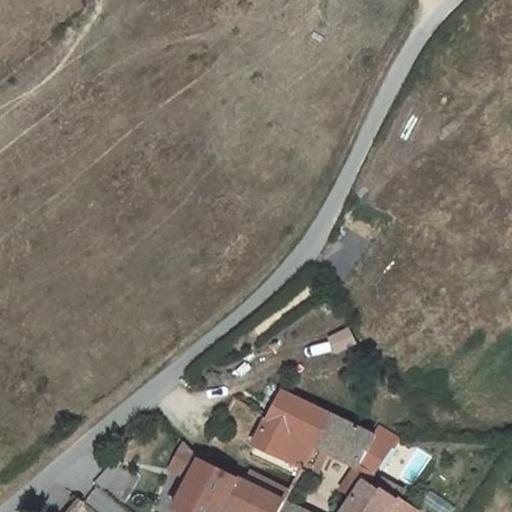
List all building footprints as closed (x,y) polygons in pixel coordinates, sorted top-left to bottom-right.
[(309,411),(275,394),(250,451),(305,476),(307,473),(319,451),(334,423),(328,420),(309,411)] [(369,439),(334,423),(319,451),(337,461),(372,477),(396,435),(380,433),(374,430),(369,439)] [(305,476),(250,451),(245,463),(298,488),(305,476)] [(337,461),(319,451),(307,473),(326,482),(337,461)] [(223,511),(224,511),(238,485),(199,464),(174,511),(223,511)] [(364,484),(347,511),(414,511),(396,502),(402,492),(380,481),(375,489),(364,484)] [(224,511),(283,511),(286,508),(238,485),(224,511)]
